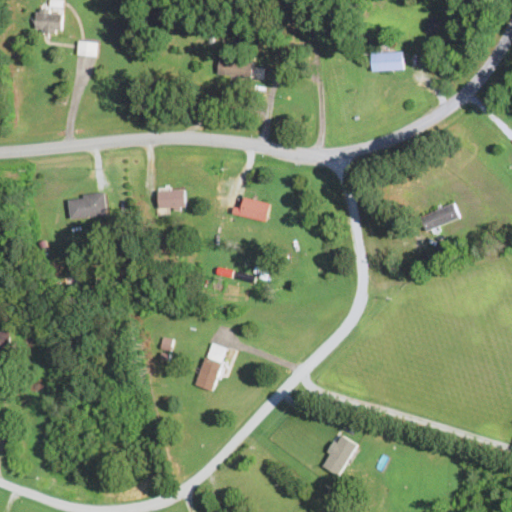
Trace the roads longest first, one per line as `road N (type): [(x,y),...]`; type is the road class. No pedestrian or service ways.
road 1 (residential): [(0,475),(115,509),(183,488),(368,292),(336,160)]
road 2 (residential): [(0,156),(161,130),(336,160),(440,113),(511,19)]
